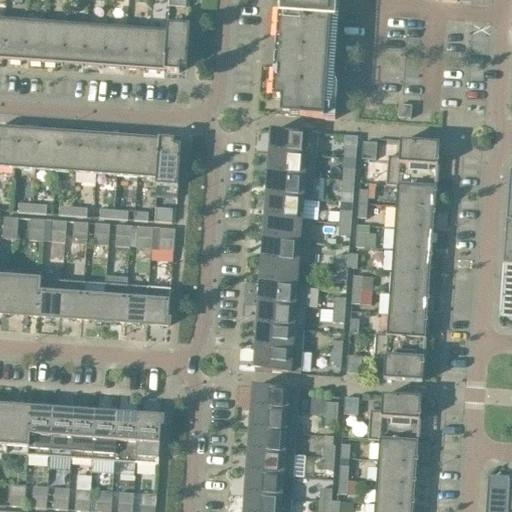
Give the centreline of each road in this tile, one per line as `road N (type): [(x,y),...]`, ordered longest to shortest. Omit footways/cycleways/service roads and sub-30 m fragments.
road 1 (residential): [(184,362),(200,341),(214,145),(201,119)]
road 2 (residential): [(480,341),(490,167),(505,140)]
road 3 (residential): [(201,119),(0,104)]
road 4 (residential): [(0,352),(184,362)]
road 5 (residential): [(187,511),(197,389),(184,362)]
road 6 (residential): [(505,140),(496,109),(505,0)]
road 7 (residential): [(201,119),(217,96),(224,0)]
